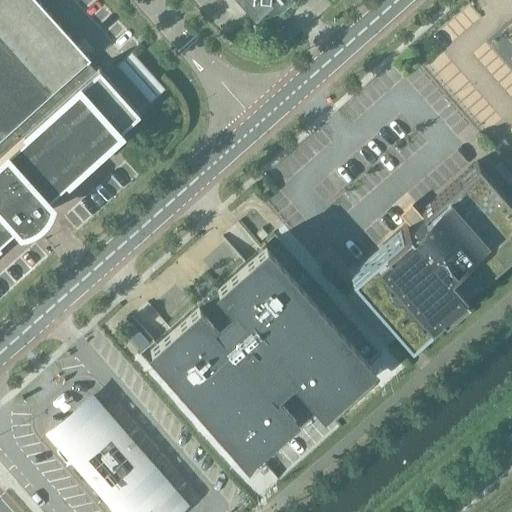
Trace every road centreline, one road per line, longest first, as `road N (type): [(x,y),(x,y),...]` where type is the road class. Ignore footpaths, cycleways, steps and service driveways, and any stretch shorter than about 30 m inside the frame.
road 1 (unclassified): [(0,356),(257,127)]
road 2 (unclassified): [(257,127),(400,0)]
road 3 (unclassified): [(257,127),(149,0)]
